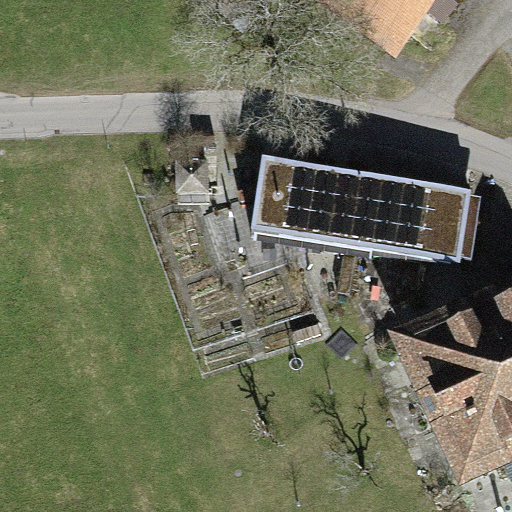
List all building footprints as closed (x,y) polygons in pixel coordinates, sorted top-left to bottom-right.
[(368,0),(410,33),(426,13),(441,24),(455,6),(447,0),(368,0)] [(207,164),(177,164),(177,194),(207,193),(207,164)] [(473,198),(263,165),(252,236),(461,269),(473,198)] [(511,297),(490,308),(511,357),(511,297)] [(511,452),(511,357),(490,308),(471,316),(466,322),(451,328),(507,455),(511,452)] [(507,455),(451,328),(410,348),(467,474),(507,455)]
